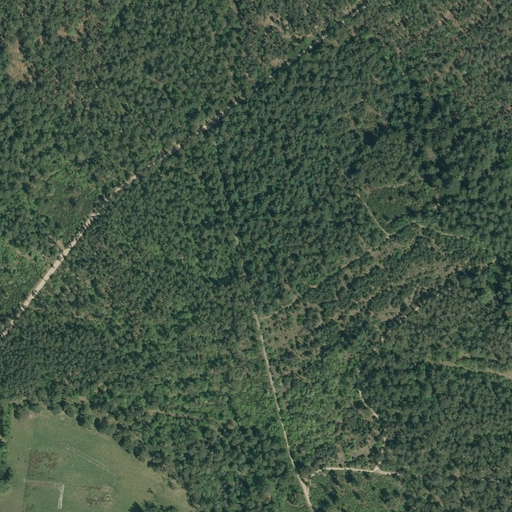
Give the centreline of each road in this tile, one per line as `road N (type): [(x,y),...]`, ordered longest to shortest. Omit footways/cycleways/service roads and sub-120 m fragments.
road 1 (track): [(0,336),(108,199),(373,0)]
road 2 (track): [(302,482),(211,121)]
road 3 (track): [(389,238),(272,76)]
road 4 (track): [(376,471),(511,483)]
